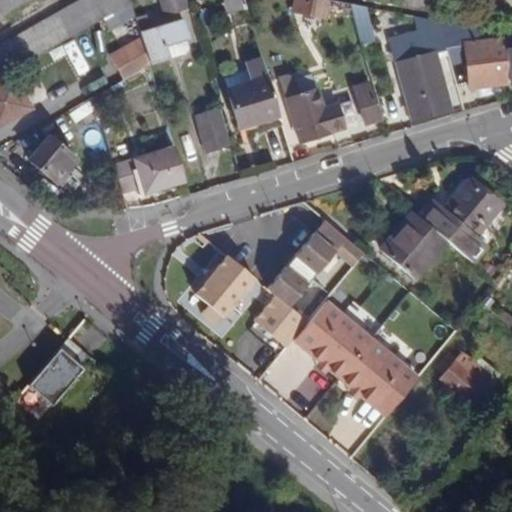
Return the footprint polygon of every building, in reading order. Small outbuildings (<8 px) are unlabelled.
[(0,0),(0,15),(26,0),(0,0)] [(0,76),(131,2),(130,0),(77,0),(0,44),(0,76)] [(186,0),(161,0),(165,12),(188,5),(186,0)] [(246,3),(230,0),(223,0),(228,15),(247,9),(246,3)] [(320,17),(323,0),(295,0),(293,12),(320,17)] [(367,8),(348,4),(356,28),(368,25),(371,24),(367,8)] [(170,57),(166,45),(187,39),(189,38),(183,19),(150,29),(146,15),(135,18),(142,38),(149,63),(170,57)] [(437,58),(447,56),(436,21),(417,17),(417,33),(389,40),(411,122),(452,111),(437,58)] [(436,21),(447,56),(449,61),(464,57),(464,64),(475,63),(478,87),(509,84),(509,82),(505,48),(504,37),(481,39),(479,29),(436,21)] [(511,47),(511,34),(503,33),(504,37),(505,48),(511,47)] [(149,63),(142,38),(109,56),(123,79),(150,65),(149,63)] [(166,45),(170,57),(187,52),(190,47),(187,39),(166,45)] [(279,116),(262,57),(246,61),(252,82),(225,89),(237,129),(279,116)] [(467,89),(478,87),(475,63),(464,64),(467,89)] [(280,77),(286,95),(300,91),(294,73),(280,77)] [(13,75),(0,82),(0,123),(30,107),(13,75)] [(369,83),(353,88),(364,124),(381,119),(369,83)] [(92,97),(95,109),(117,98),(111,86),(92,97)] [(315,88),(286,97),(300,144),(330,134),(329,131),(345,127),(338,104),(322,109),(315,88)] [(95,109),(92,97),(69,110),(74,120),(95,109)] [(219,106),(195,114),(207,152),(231,145),(219,106)] [(76,158),(46,134),(26,159),(56,183),(76,158)] [(139,194),(184,180),(174,145),(113,163),(122,192),(136,188),(139,194)] [(418,216),(447,241),(472,262),(485,247),(473,237),(500,205),(477,185),(463,186),(442,211),(431,201),(418,216)] [(447,241),(418,216),(411,210),(379,248),(415,279),(447,241)] [(333,251),(311,233),(293,256),(314,273),(333,251)] [(314,273),(293,256),(284,266),(306,284),(314,273)] [(223,318),(255,280),(227,257),(195,296),(209,307),(203,315),(215,325),(221,317),(223,318)] [(306,284),(284,266),(266,289),(276,297),(288,306),(306,284)] [(288,306),(276,297),(255,322),(286,348),(292,340),(307,322),(288,306)] [(370,341),(324,302),(307,322),(292,340),(320,362),(327,368),(338,378),(370,341)] [(82,350),(69,340),(60,350),(73,361),(82,350)] [(417,379),(370,341),(338,378),(351,388),(359,394),(385,416),(417,379)] [(93,359),(82,350),(73,361),(60,350),(29,387),(53,407),(93,359)] [(495,380),(491,376),(470,360),(461,353),(459,353),(456,357),(449,351),(436,367),(443,373),(439,378),(452,389),(454,386),(472,400),(481,407),(487,406),(495,396),(495,391),(489,387),(495,380)] [(475,354),(470,360),(491,376),(495,370),(475,354)] [(511,359),(501,378),(511,384),(511,382),(511,359)] [(327,368),(320,362),(316,366),(324,372),(327,368)] [(469,403),(472,400),(454,386),(452,389),(469,403)] [(359,394),(351,388),(348,392),(355,398),(359,394)]
